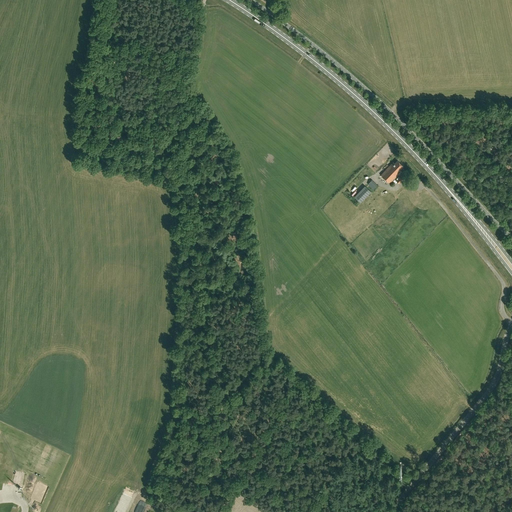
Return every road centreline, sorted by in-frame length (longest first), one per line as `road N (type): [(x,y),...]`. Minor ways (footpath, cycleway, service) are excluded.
road 1 (track): [(266,511),(239,493),(221,458),(221,397),(201,269),(183,164),(168,140),(195,63),(204,0)]
road 2 (unclassified): [(511,238),(377,99),(250,0)]
road 3 (primary): [(445,187),(338,80),(229,0)]
road 4 (tertiary): [(390,511),(492,392),(511,325)]
